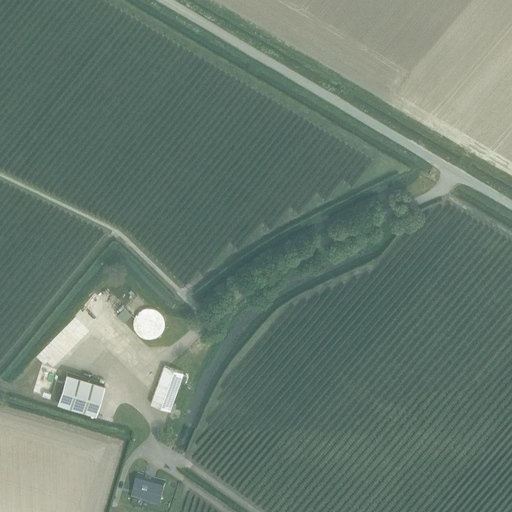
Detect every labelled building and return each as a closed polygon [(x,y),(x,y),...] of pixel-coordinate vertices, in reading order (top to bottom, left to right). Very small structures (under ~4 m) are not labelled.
[(334,16),(331,20),(341,26),(344,21),(334,16)] [(117,314),(124,322),(131,314),(124,307),(117,314)] [(134,328),(137,333),(140,337),(145,339),(150,339),(155,338),(160,335),(163,331),(165,326),(164,320),(162,315),(157,311),(152,309),(147,309),(142,311),(138,314),(135,318),(134,323),(134,328)] [(183,371),(164,364),(151,402),(169,408),(183,371)] [(58,401),(80,408),(96,413),(105,384),(67,372),(58,401)] [(162,498),(166,484),(138,476),(134,490),(162,498)]
